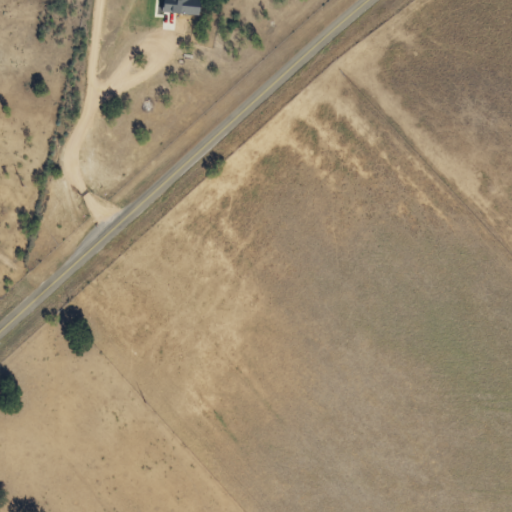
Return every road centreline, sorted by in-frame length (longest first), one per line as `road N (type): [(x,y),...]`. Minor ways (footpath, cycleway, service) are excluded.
road 1 (tertiary): [(373,0),(0,330)]
road 2 (residential): [(43,292),(179,75),(179,0)]
